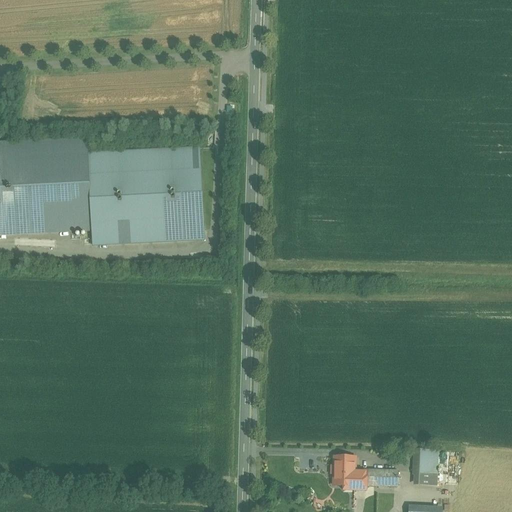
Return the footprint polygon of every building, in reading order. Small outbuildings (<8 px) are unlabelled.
[(0,234),(91,230),(92,230),(89,155),(88,140),(0,144),(0,234)] [(91,230),(92,245),(205,240),(200,150),(89,155),(92,230),(91,230)] [(438,451),(414,450),(413,475),(414,475),(414,486),(436,487),(438,451)] [(355,483),(366,483),(367,483),(367,473),(366,473),(355,473),(356,459),(334,458),(334,486),(354,487),(354,491),(355,491),(355,489),(355,483)] [(398,472),(366,471),(366,473),(367,473),(367,483),(366,483),(366,487),(398,488),(398,472)] [(366,487),(366,483),(355,483),(355,489),(359,489),(359,492),(366,492),(366,487)]
